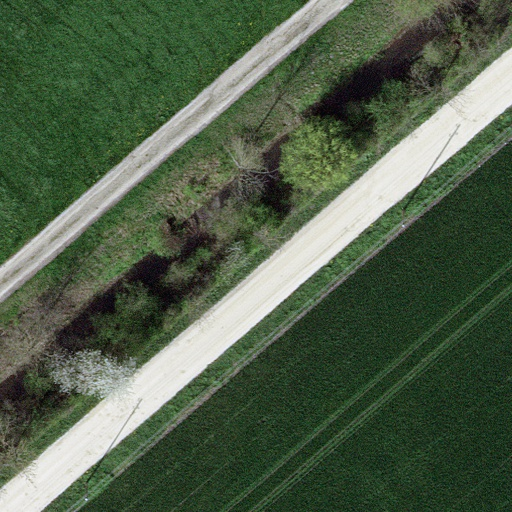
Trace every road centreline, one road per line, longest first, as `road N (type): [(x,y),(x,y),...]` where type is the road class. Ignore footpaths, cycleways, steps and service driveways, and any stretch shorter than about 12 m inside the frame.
road 1 (unclassified): [(8,511),(511,72)]
road 2 (track): [(325,0),(0,278)]
